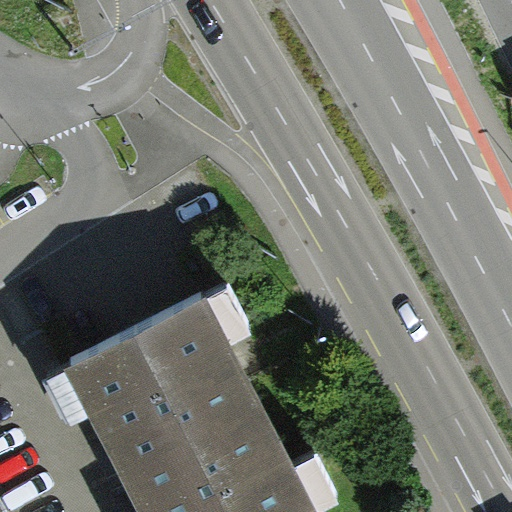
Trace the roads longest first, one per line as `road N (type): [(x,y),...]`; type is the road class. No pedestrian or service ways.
road 1 (primary): [(210,0),(343,218),(506,511)]
road 2 (primary): [(511,325),(334,0)]
road 3 (residential): [(0,259),(103,193),(57,95)]
